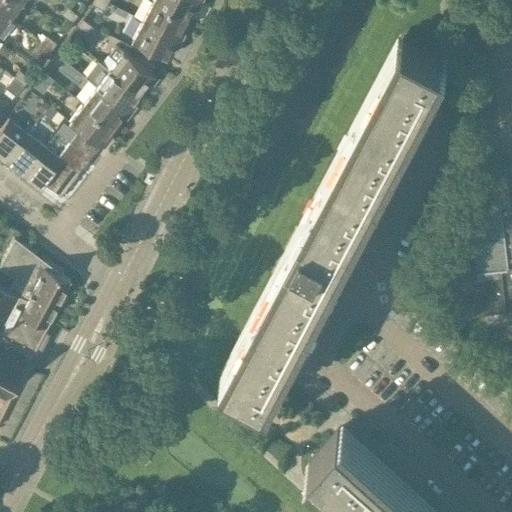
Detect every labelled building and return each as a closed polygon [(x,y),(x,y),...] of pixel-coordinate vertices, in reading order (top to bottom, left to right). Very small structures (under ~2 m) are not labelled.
[(0,0),(0,9),(10,17),(22,1),(21,0),(0,0)] [(104,9),(108,1),(106,0),(93,0),(92,3),(104,9)] [(155,0),(151,0),(142,19),(177,37),(187,17),(155,0)] [(155,0),(187,17),(195,0),(155,0)] [(62,13),(72,21),(78,13),(68,5),(62,13)] [(0,29),(10,17),(0,9),(0,29)] [(82,17),(76,24),(93,37),(99,30),(93,25),(92,25),(82,17)] [(167,56),(177,37),(142,19),(132,38),(167,56)] [(40,35),(37,32),(35,36),(41,41),(51,48),(56,41),(47,33),(45,35),(42,33),(40,35)] [(220,370),(264,393),(331,266),(337,270),(362,239),(349,232),(442,56),(398,33),(220,370)] [(43,59),(51,48),(41,41),(33,51),(43,59)] [(109,67),(140,91),(155,72),(123,48),(122,50),(115,44),(108,53),(116,59),(109,67)] [(56,52),(66,60),(72,53),(61,45),(56,52)] [(61,67),(66,60),(56,52),(50,59),(61,67)] [(97,83),(128,107),(140,91),(109,67),(97,83)] [(20,69),(14,76),(24,84),(30,76),(20,69)] [(44,93),(55,79),(43,70),(33,85),(44,93)] [(14,76),(6,86),(7,87),(15,93),(16,94),(24,84),(14,76)] [(83,102),(114,125),(128,107),(97,83),(83,102)] [(44,100),(37,108),(43,112),(49,104),(44,100)] [(80,127),(73,136),(94,152),(101,143),(114,125),(83,102),(70,119),(80,127)] [(50,104),(44,112),(51,118),(57,110),(50,104)] [(0,127),(0,153),(6,159),(28,131),(9,116),(0,127)] [(28,131),(6,159),(24,173),(46,144),(28,131)] [(66,145),(86,161),(94,152),(73,136),(66,145)] [(46,144),(24,173),(41,185),(44,181),(61,194),(86,161),(66,145),(59,154),(46,144)] [(42,329),(45,324),(69,279),(55,271),(57,269),(13,235),(0,259),(0,267),(14,275),(7,287),(0,283),(0,410),(30,353),(31,353),(31,354),(36,356),(36,355),(35,355),(47,332),(48,332),(43,329),(42,329)] [(440,511),(342,423),(338,427),(333,433),(305,464),(357,511),(440,511)]
